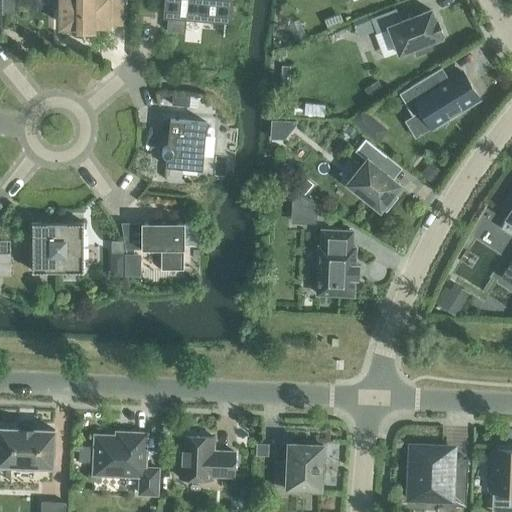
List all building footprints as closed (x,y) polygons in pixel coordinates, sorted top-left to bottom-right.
[(60,0),(61,25),(79,25),(79,29),(92,29),(92,25),(108,25),(108,24),(120,24),(120,0),(60,0)] [(137,0),(136,15),(150,16),(151,0),(137,0)] [(202,14),(202,19),(225,20),(227,0),(168,0),(166,31),(185,32),(186,12),(202,14)] [(371,19),(377,32),(389,27),(399,53),(414,47),(417,54),(430,49),(428,42),(441,37),(440,34),(442,33),(437,21),(435,21),(430,10),(400,22),(395,10),(371,19)] [(272,65),(271,88),(289,88),(290,66),(272,65)] [(433,72),(398,93),(412,116),(420,111),(431,129),(479,100),(461,71),(448,80),(444,78),(439,81),(433,72)] [(378,80),(364,89),(371,101),(385,92),(378,80)] [(172,94),(172,104),(188,105),(189,96),(172,94)] [(362,109),(352,121),(377,142),(387,129),(362,109)] [(165,166),(202,169),(206,123),(170,119),(167,146),(164,147),(162,148),(161,150),(161,153),(162,155),(164,157),(166,158),(165,166)] [(376,166),(385,156),(365,140),(356,151),(366,159),(347,183),(380,210),(382,207),(385,210),(396,197),(392,194),(400,185),(376,166)] [(430,162),(420,173),(432,184),(442,172),(430,162)] [(301,175),(292,184),(303,194),(312,184),(301,175)] [(507,218),(511,221),(511,190),(501,209),(509,215),(507,218)] [(292,192),(291,207),(316,208),(316,205),(294,192),(292,192)] [(57,271),(57,222),(32,222),(32,271),(57,271)] [(83,222),(57,222),(57,271),(83,271),(83,222)] [(184,249),(184,223),(141,223),(141,249),(161,249),(161,269),(183,269),(183,249),(184,249)] [(355,248),(352,247),(352,232),(321,230),(321,246),(319,246),(317,294),(353,296),(354,279),(357,279),(358,265),(354,265),(355,248)] [(0,252),(8,253),(9,241),(0,240),(0,252)] [(111,241),(111,253),(123,253),(123,241),(111,241)] [(125,253),(125,276),(141,276),(141,253),(125,253)] [(511,264),(507,273),(505,271),(501,278),(511,284),(511,264)] [(0,427),(0,464),(17,465),(17,469),(32,470),(33,465),(51,466),(51,467),(53,467),(53,465),(52,465),(54,432),(54,430),(52,430),(34,429),(18,428),(18,429),(0,428),(0,427)] [(95,436),(94,474),(140,476),(139,494),(157,494),(158,468),(144,468),(145,434),(117,433),(116,437),(95,436)] [(181,435),(179,478),(211,479),(211,475),(233,476),(234,452),(220,452),(220,454),(212,453),(213,437),(181,435)] [(288,443),(286,487),(320,489),(322,445),(311,444),(312,441),(299,441),(299,444),(288,443)] [(449,506),(465,507),(466,477),(452,477),(453,459),(442,446),(410,445),(409,466),(405,468),(404,480),(408,482),(407,499),(412,499),(414,503),(426,504),(428,500),(450,501),(449,506)] [(511,449),(494,449),(493,475),(488,475),(487,490),(492,490),(492,492),(511,492),(511,449)] [(41,501),(40,511),(64,511),(65,503),(41,501)]
